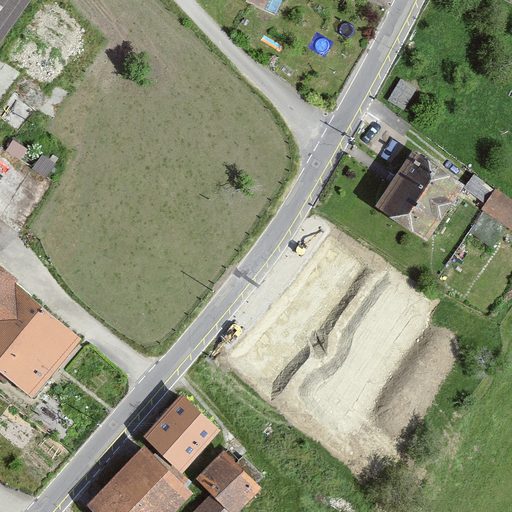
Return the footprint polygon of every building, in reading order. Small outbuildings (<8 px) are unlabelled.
[(0,0),(0,43),(31,0),(0,0)] [(243,0),(264,10),(268,0),(243,0)] [(468,184),(419,153),(389,200),(438,231),(468,184)] [(480,204),(510,224),(511,221),(511,193),(495,182),(480,204)] [(97,345),(0,261),(0,388),(34,418),(97,345)] [(184,392),(83,500),(95,511),(176,511),(197,489),(178,471),(221,426),(184,392)] [(226,444),(196,473),(214,492),(192,511),(237,511),(266,485),(226,444)]
